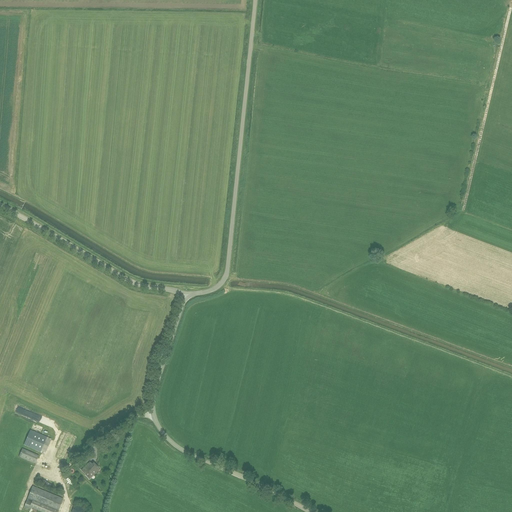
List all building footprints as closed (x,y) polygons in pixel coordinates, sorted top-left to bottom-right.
[(34,415),(36,418),(39,416),(34,409),(29,412),(32,416),(34,415)] [(51,439),(30,430),(24,445),(44,454),(51,439)] [(38,456),(22,449),(19,457),(35,464),(38,456)] [(99,468),(97,465),(96,466),(93,463),(89,468),(86,465),(81,470),(86,475),(87,474),(89,477),(92,474),(93,475),(99,470),(98,469),(99,468)] [(35,473),(31,481),(55,491),(59,483),(35,473)] [(57,511),(58,511),(62,499),(32,487),(24,507),(30,509),(31,508),(41,511),(57,511)]
